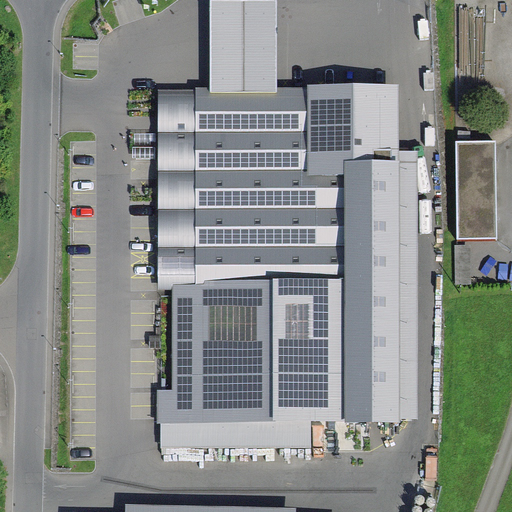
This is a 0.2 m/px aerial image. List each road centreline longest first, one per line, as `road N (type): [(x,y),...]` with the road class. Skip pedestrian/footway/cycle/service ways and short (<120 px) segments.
road 1 (unknown): [(110,102),(155,68),(244,42),(405,24)]
road 2 (residential): [(39,0),(31,307)]
road 3 (residential): [(31,307),(27,511)]
